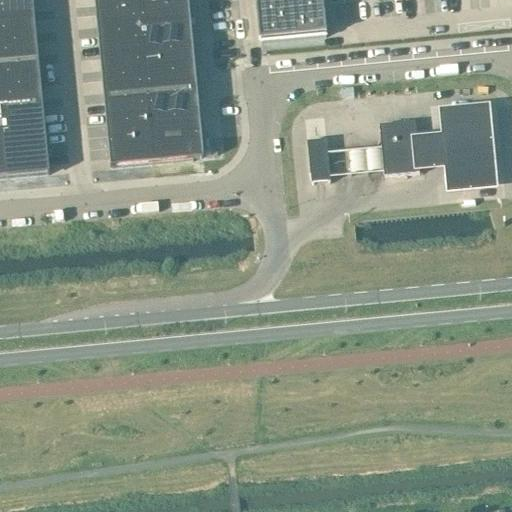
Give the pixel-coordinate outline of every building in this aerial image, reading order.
[(34,22),(32,0),(31,0),(0,0),(0,181),(7,181),(48,177),(46,154),(42,110),(40,88),(38,66),(36,44),(34,22)] [(192,52),(190,30),(188,8),(187,0),(93,0),(95,17),(98,39),(100,61),(102,83),(104,104),(106,126),(110,171),(152,167),(202,162),(198,118),(196,96),(194,74),(192,52)] [(511,0),(255,0),(260,46),(325,40),(322,6),(344,4),(366,2),(382,0),(511,0)] [(419,175),(444,172),(445,192),(446,198),(496,193),(496,188),(488,110),(439,114),(441,139),(415,142),(419,175)] [(415,142),(414,126),(378,129),(381,152),(383,176),(383,180),(419,177),(419,175),(414,175),(411,142),(415,142)] [(327,157),(325,144),(306,145),(310,187),(329,185),(329,181),(327,157)] [(383,176),(381,152),(327,157),(329,181),(383,176)]
